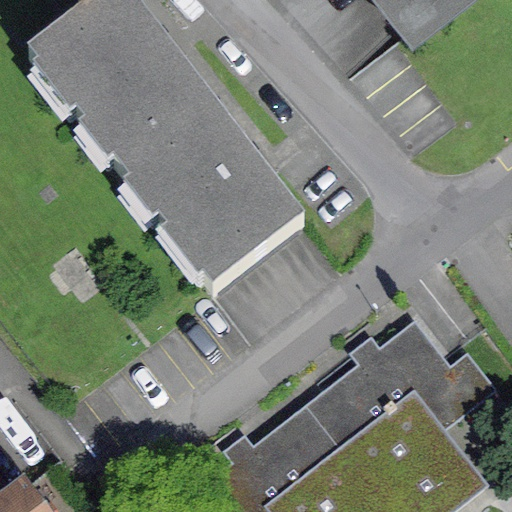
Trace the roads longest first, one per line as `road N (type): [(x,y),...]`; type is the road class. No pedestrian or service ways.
road 1 (residential): [(444,230),(152,457)]
road 2 (residential): [(444,230),(236,0)]
